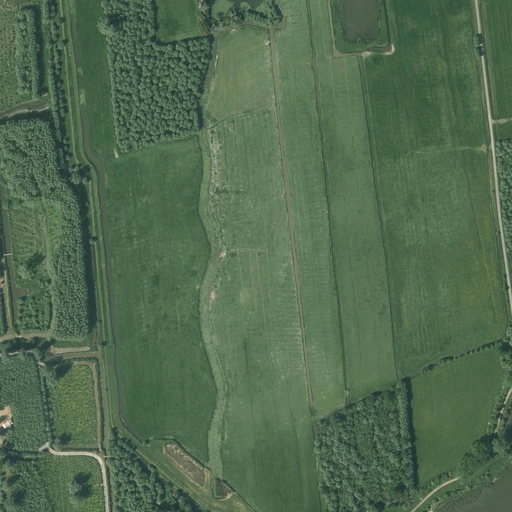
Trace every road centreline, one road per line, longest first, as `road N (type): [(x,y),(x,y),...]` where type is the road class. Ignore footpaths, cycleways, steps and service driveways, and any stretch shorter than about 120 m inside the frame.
road 1 (track): [(511,305),(476,0)]
road 2 (track): [(412,511),(488,454),(511,390)]
